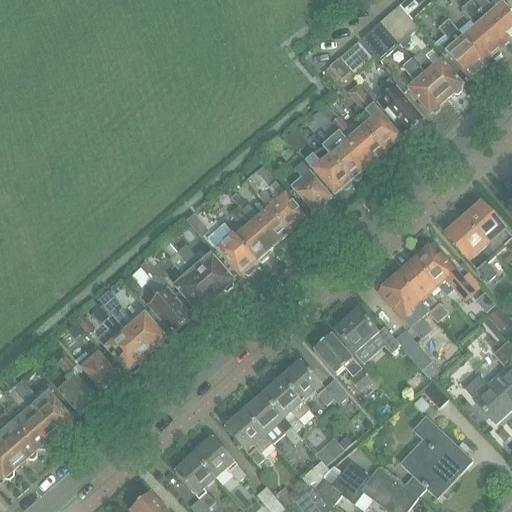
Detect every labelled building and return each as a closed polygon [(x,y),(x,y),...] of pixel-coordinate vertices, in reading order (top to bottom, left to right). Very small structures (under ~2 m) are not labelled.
[(430,0),(409,0),(400,8),(413,23),(434,4),(430,0)] [(484,0),(475,0),(470,4),(506,47),(511,42),(511,14),(504,5),(495,12),(484,0)] [(471,23),(459,33),(486,64),(492,59),(495,62),(502,56),(499,53),(506,47),(470,4),(461,12),(471,23)] [(413,23),(400,8),(381,25),(395,41),(414,25),(413,23)] [(488,67),(486,64),(459,33),(449,22),(440,30),(446,37),(434,47),(446,61),(449,58),(470,83),(488,67)] [(395,41),(381,25),(362,42),(381,64),(400,47),(395,42),(395,41)] [(374,61),(359,44),(340,60),(349,70),(348,71),(354,78),(374,61)] [(422,54),(413,62),(447,103),(448,102),(447,101),(452,96),(453,98),(454,96),(458,97),(462,93),(463,90),(464,88),(442,63),(434,54),(431,54),(426,59),(422,54)] [(349,70),(340,60),(331,68),(340,78),(348,71),(349,70)] [(447,103),(413,62),(412,62),(403,70),(416,85),(408,91),(430,117),(432,116),(436,116),(440,112),(440,109),(442,107),(441,106),(446,102),(447,103)] [(375,102),(379,106),(406,138),(407,140),(408,140),(419,131),(417,128),(424,122),(389,82),(381,90),(384,94),(375,102)] [(365,116),(358,122),(386,155),(387,154),(391,155),(396,151),(395,147),(397,146),(394,143),(399,138),(402,141),(403,141),(367,100),(361,92),(351,100),(365,116)] [(334,128),(341,137),(369,169),(367,166),(372,162),(375,165),(377,163),(380,164),(384,160),(384,157),(386,155),(358,122),(351,128),(350,128),(347,130),(340,123),(334,128)] [(341,137),(325,151),(353,183),(354,182),(358,183),(362,179),(362,176),(364,174),(361,171),(366,167),(369,170),(369,169),(341,137)] [(353,183),(325,151),(324,150),(307,165),(335,198),(336,198),(334,194),(339,190),(341,193),(343,191),(347,192),(351,189),(351,185),(353,183)] [(292,190),(314,216),(316,215),(320,215),(325,211),(325,207),(326,206),(325,205),(330,200),(331,202),(332,201),(297,159),(288,167),(301,183),(292,190)] [(280,202),(270,211),(291,236),(293,234),(295,237),(302,230),(300,228),(308,221),(276,184),(267,172),(259,178),(270,190),(280,202)] [(244,233),(236,240),(257,265),(259,263),(261,266),(269,259),(267,257),(275,250),(243,213),(230,198),(224,203),(233,215),(231,217),(244,233)] [(511,239),(482,205),(465,221),(497,259),(506,251),(511,256),(511,255),(511,239)] [(249,207),(243,213),(275,250),(282,244),(284,246),(291,240),(289,238),(291,236),(270,211),(260,219),(249,207)] [(497,259),(465,221),(446,237),(488,285),(498,277),(493,273),(488,267),(497,259)] [(236,240),(234,237),(217,251),(241,279),(257,265),(236,240)] [(178,238),(170,244),(217,300),(217,299),(222,294),(223,295),(224,293),(228,294),(233,290),(233,286),(235,285),(210,256),(203,263),(188,246),(186,248),(178,238)] [(217,300),(170,244),(169,245),(170,247),(158,257),(163,263),(170,263),(184,279),(174,288),(198,316),(200,314),(204,314),(208,310),(209,307),(211,305),(210,305),(215,300),(216,301),(217,300)] [(434,248),(416,263),(439,289),(447,282),(465,303),(475,294),(434,248)] [(416,263),(399,279),(421,304),(438,324),(448,315),(431,295),(439,289),(416,263)] [(149,264),(141,271),(150,282),(147,285),(159,300),(150,308),(172,335),(171,336),(174,340),(175,339),(175,340),(189,328),(187,325),(192,321),(174,299),(177,297),(158,275),(149,264)] [(421,304),(399,279),(380,295),(421,342),(433,332),(414,310),(421,304)] [(101,304),(104,307),(112,318),(149,358),(168,342),(146,317),(136,325),(134,323),(130,323),(129,324),(121,315),(124,313),(110,296),(101,304)] [(335,333),(334,333),(348,348),(355,357),(380,336),(379,335),(373,327),(372,327),(359,312),(358,313),(361,315),(354,321),(353,319),(336,333),(335,333)] [(149,358),(112,318),(102,326),(108,333),(100,340),(100,343),(128,376),(129,375),(133,376),(140,370),(139,366),(149,358)] [(442,375),(406,334),(396,343),(402,349),(401,350),(432,384),(442,375)] [(314,353),(327,368),(336,378),(346,370),(355,381),(352,384),(361,394),(373,384),(332,337),(314,353)] [(383,347),(383,348),(392,358),(401,350),(396,343),(392,340),(383,347)] [(464,392),(473,402),(496,427),(511,412),(511,347),(508,344),(493,357),(507,372),(489,388),(480,378),(464,392)] [(83,373),(76,363),(61,346),(50,355),(67,376),(64,379),(69,385),(58,394),(79,418),(97,402),(77,378),(83,373)] [(86,354),(76,363),(83,373),(104,397),(122,381),(95,350),(88,357),(86,354)] [(289,370),(281,377),(305,405),(316,395),(327,408),(335,402),(340,408),(349,400),(334,383),(325,391),(302,364),(292,373),(289,370)] [(264,396),(263,397),(297,435),(304,429),(300,424),(310,415),(311,412),(305,405),(281,377),(270,386),(273,389),(264,397),(264,396)] [(22,382),(14,389),(58,441),(55,437),(60,433),(61,434),(63,432),(67,432),(71,429),(71,425),(74,423),(49,395),(52,392),(48,387),(36,398),(22,382)] [(422,394),(438,412),(449,402),(432,384),(422,394)] [(58,441),(14,389),(5,397),(23,417),(15,424),(14,425),(39,453),(40,452),(45,452),(48,449),(48,445),(50,443),(49,442),(54,438),(58,442),(58,441)] [(297,435),(263,397),(263,398),(254,406),(252,403),(242,411),(273,447),(284,437),(289,442),(294,448),(295,448),(296,449),(302,443),(301,442),(302,441),(297,435)] [(273,447),(242,411),(233,419),(235,422),(225,431),(258,469),(267,462),(265,460),(276,451),(273,448),(273,447)] [(0,442),(20,467),(26,462),(27,464),(29,462),(33,462),(37,459),(37,455),(39,453),(14,425),(15,424),(5,412),(4,413),(7,417),(1,422),(0,422),(0,442)] [(414,480),(404,490),(418,501),(427,492),(438,502),(438,501),(434,497),(456,474),(460,478),(473,465),(426,421),(413,434),(423,444),(401,469),(414,480)] [(201,446),(192,454),(217,482),(229,472),(240,485),(247,479),(214,441),(204,449),(201,446)] [(20,467),(0,442),(0,479),(4,483),(6,482),(10,482),(14,479),(14,475),(16,473),(15,472),(20,467),(23,471),(24,471),(20,467)] [(217,482),(192,454),(183,463),(185,466),(175,475),(199,502),(191,510),(192,511),(209,511),(210,511),(217,506),(205,492),(217,482)] [(311,489),(315,492),(324,481),(322,480),(329,473),(322,464),(302,481),(310,490),(311,489)] [(324,481),(315,492),(335,507),(342,498),(355,507),(364,495),(386,511),(410,511),(418,501),(379,471),(372,481),(351,465),(333,488),(324,481)] [(331,511),(335,507),(315,492),(311,489),(310,490),(292,505),(298,511),(331,511)] [(257,499),(268,511),(279,511),(283,509),(267,490),(257,499)] [(132,511),(164,511),(151,496),(141,504),(138,505),(135,508),(134,511),(132,511)]
